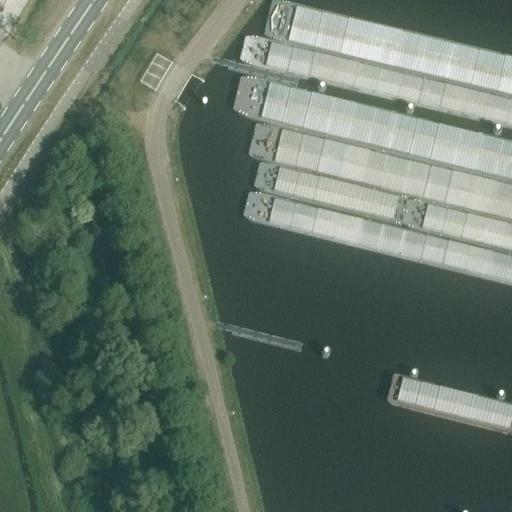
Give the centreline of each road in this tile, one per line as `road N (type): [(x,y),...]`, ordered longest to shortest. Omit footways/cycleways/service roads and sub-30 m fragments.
road 1 (unclassified): [(237,0),(171,82),(154,129),(243,511)]
road 2 (primary): [(0,141),(93,0)]
